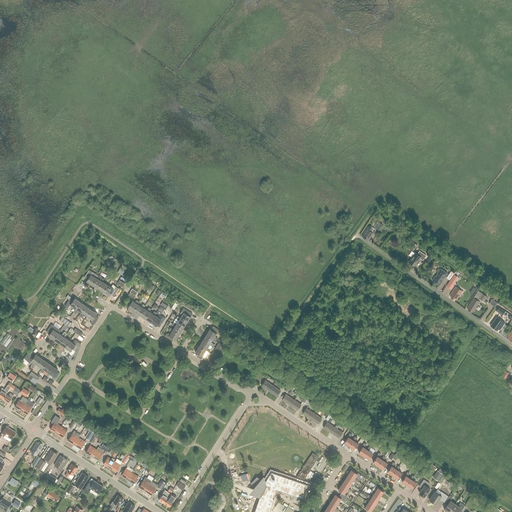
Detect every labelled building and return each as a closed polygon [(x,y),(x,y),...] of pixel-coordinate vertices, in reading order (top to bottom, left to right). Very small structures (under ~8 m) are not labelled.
[(378,222),(374,227),(379,230),(382,226),(378,222)] [(369,227),(368,227),(362,236),(368,240),(373,233),(372,233),(369,230),(370,228),(369,227)] [(420,258),(423,260),(426,255),(419,251),(417,254),(415,252),(414,253),(411,257),(408,262),(414,266),(420,258)] [(436,276),(432,280),(439,285),(443,281),(442,280),(443,278),(444,278),(448,273),(440,269),(437,273),(438,274),(436,276)] [(92,285),(97,278),(96,278),(98,275),(96,274),(94,277),(91,275),(93,272),(89,270),(85,278),(88,280),(87,281),(90,283),(89,284),(92,286),(92,285)] [(459,289),(464,281),(459,277),(456,282),(458,284),(456,287),(456,286),(450,295),(451,296),(450,297),(454,300),(455,299),(457,300),(462,291),(459,289)] [(97,290),(98,289),(102,282),(104,279),(101,278),(100,280),(97,278),(92,285),(92,286),(92,285),(96,287),(95,288),(97,290)] [(104,292),(108,285),(102,282),(98,289),(101,290),(101,291),(103,293),(104,292)] [(118,288),(116,286),(113,284),(111,287),(108,285),(104,292),(103,293),(104,292),(107,294),(106,295),(109,297),(109,296),(110,294),(113,296),(118,288)] [(484,301),(487,297),(478,291),(468,308),(469,308),(468,310),(471,312),(472,311),(473,311),(480,302),(478,301),(479,298),(484,301)] [(76,308),(80,302),(77,300),(78,299),(76,297),(75,298),(73,301),(70,299),(69,300),(65,306),(68,308),(71,305),(76,308)] [(134,311),(138,305),(140,302),(136,300),(135,302),(132,301),(128,308),(131,310),(131,311),(133,312),(134,311)] [(81,312),(86,306),(83,304),(84,303),(81,301),(80,302),(76,308),(76,309),(75,310),(74,312),(76,314),(78,310),(81,312)] [(140,315),(144,308),(145,306),(143,304),(141,307),(138,305),(134,311),(133,312),(134,311),(137,313),(136,314),(139,316),(140,315)] [(87,316),(91,310),(88,308),(89,307),(87,305),(86,306),(81,312),(79,316),(82,317),(84,314),(87,316)] [(145,319),(150,312),(151,309),(149,307),(147,310),(144,308),(140,315),(139,316),(140,315),(143,317),(142,318),(145,320),(145,319)] [(502,316),(505,312),(499,307),(496,311),(502,316)] [(191,317),(192,314),(184,308),(180,314),(182,315),(180,318),(187,322),(189,319),(190,320),(192,317),(191,317)] [(93,325),(98,318),(96,316),(97,314),(94,311),(95,310),(92,309),(91,310),(87,316),(85,320),(87,321),(89,318),(93,320),(90,323),(93,325)] [(151,322),(155,315),(156,313),(154,311),(152,314),(150,312),(145,319),(145,320),(145,319),(148,321),(148,322),(150,323),(151,322)] [(151,322),(150,323),(151,322),(154,324),(153,325),(156,327),(157,326),(159,322),(162,323),(165,318),(159,314),(158,317),(155,315),(151,322)] [(187,322),(180,318),(177,316),(176,319),(179,320),(177,324),(183,328),(184,329),(183,328),(185,325),(186,326),(188,323),(187,322)] [(500,330),(505,323),(497,317),(491,326),(497,331),(498,329),(500,330)] [(183,331),(184,329),(183,328),(177,324),(174,322),(172,325),(175,327),(173,329),(180,334),(182,331),(183,331)] [(52,325),(47,332),(50,334),(49,336),(52,338),(51,339),(54,341),(54,340),(59,333),(61,331),(59,329),(58,329),(54,326),(52,325)] [(220,333),(221,331),(213,326),(211,330),(210,329),(208,332),(207,332),(205,334),(206,335),(213,339),(215,341),(217,338),(215,336),(217,334),(218,332),(220,333)] [(180,334),(173,329),(170,328),(169,330),(171,332),(169,335),(167,333),(165,336),(172,341),(174,338),(176,339),(178,336),(179,337),(181,334),(180,334)] [(64,332),(62,335),(59,333),(54,340),(57,342),(57,343),(59,345),(60,344),(64,337),(67,334),(64,332)] [(0,338),(0,341),(4,344),(10,335),(8,333),(5,338),(2,336),(0,338)] [(209,345),(213,339),(206,335),(205,334),(206,335),(204,338),(203,337),(202,340),(203,340),(209,345)] [(60,344),(59,345),(60,344),(63,346),(62,347),(65,348),(65,347),(70,341),(64,337),(60,344)] [(75,340),(73,343),(70,341),(65,347),(68,350),(68,351),(70,352),(71,351),(72,349),(75,351),(81,344),(77,341),(75,340)] [(208,348),(209,345),(203,340),(202,340),(203,341),(201,344),(200,343),(198,346),(199,346),(200,347),(206,350),(209,352),(210,349),(208,348)] [(206,350),(200,347),(199,346),(197,349),(196,349),(195,351),(196,352),(198,354),(196,356),(202,360),(203,357),(202,356),(206,350)] [(37,353),(35,355),(32,353),(27,361),(32,364),(31,367),(34,369),(37,364),(41,358),(38,356),(39,355),(37,353)] [(42,368),(47,362),(44,360),(45,359),(42,357),(41,358),(37,364),(42,368)] [(48,372),(52,366),(49,364),(50,363),(48,361),(47,362),(42,368),(40,371),(43,373),(45,370),(48,372)] [(255,363),(250,371),(253,374),(258,365),(255,363)] [(54,381),(60,373),(57,371),(58,370),(55,367),(55,366),(53,365),(52,366),(48,372),(46,375),(48,377),(50,374),(53,376),(52,379),(54,381)] [(30,374),(38,380),(40,377),(32,372),(30,374)] [(7,378),(13,381),(16,376),(10,373),(7,378)] [(265,380),(261,386),(269,391),(273,385),(265,380)] [(273,385),(269,391),(277,396),(281,391),(273,385)] [(2,388),(0,391),(0,397),(3,399),(7,393),(10,388),(8,386),(5,390),(2,388)] [(23,388),(22,389),(20,393),(26,396),(29,391),(23,388)] [(7,393),(3,399),(8,403),(13,395),(10,393),(9,395),(7,393)] [(286,394),(282,400),(290,405),(294,399),(286,394)] [(21,410),(28,400),(23,396),(20,400),(19,399),(15,406),(21,410)] [(294,399),(290,405),(298,410),(301,405),(294,399)] [(34,404),(28,400),(21,410),(27,414),(34,404)] [(306,408),(303,414),(310,419),(314,413),(306,408)] [(67,414),(62,411),(59,409),(57,413),(61,415),(65,418),(67,414)] [(314,413),(310,419),(318,424),(322,419),(314,413)] [(56,433),(61,426),(57,423),(60,418),(56,415),(51,422),(54,424),(50,429),(56,433)] [(71,429),(74,425),(77,420),(74,418),(69,427),(71,429)] [(77,420),(74,425),(79,428),(83,423),(77,420)] [(327,422),(323,427),(331,433),(335,427),(327,422)] [(12,439),(16,433),(6,426),(2,433),(12,439)] [(63,437),(67,430),(61,426),(56,433),(63,437)] [(335,427),(331,433),(339,438),(343,432),(337,428),(335,427)] [(74,445),(79,438),(76,435),(78,432),(74,430),(68,441),(74,445)] [(91,430),(86,438),(89,440),(94,433),(91,430)] [(348,437),(344,443),(349,446),(353,440),(349,438),(352,434),(350,433),(347,437),(348,437)] [(353,440),(349,446),(354,450),(358,444),(354,441),(357,438),(355,437),(353,440)] [(79,438),(74,445),(80,449),(85,442),(79,438)] [(37,455),(43,446),(41,446),(42,444),(38,442),(38,443),(36,442),(30,451),(37,455)] [(363,447),(359,452),(364,456),(367,450),(364,448),(366,444),(364,443),(362,446),(363,447)] [(92,456),(97,449),(90,445),(86,452),(92,456)] [(367,450),(364,456),(369,459),(373,453),(369,451),(371,447),(369,446),(367,450)] [(97,449),(92,456),(98,460),(103,453),(97,449)] [(38,464),(36,467),(45,473),(49,467),(52,463),(57,455),(55,455),(56,453),(52,451),(51,452),(50,451),(45,459),(44,461),(41,459),(38,464)] [(124,464),(125,463),(128,459),(130,455),(127,453),(122,462),(124,464)] [(313,453),(297,477),(304,479),(319,457),(313,453)] [(377,456),(373,462),(378,466),(382,460),(382,459),(378,457),(380,454),(379,453),(376,456),(377,456)] [(60,455),(54,465),(62,470),(67,462),(66,461),(67,460),(60,455)] [(382,460),(378,466),(383,469),(387,463),(383,460),(386,457),(384,456),(382,459),(382,460)] [(110,468),(114,461),(108,457),(103,464),(110,468)] [(145,460),(142,465),(148,468),(151,463),(145,460)] [(116,472),(121,465),(114,461),(110,468),(116,472)] [(391,466),(387,472),(392,475),(396,469),(393,467),(395,464),(393,462),(391,466)] [(73,475),(78,468),(72,464),(67,471),(68,472),(65,476),(68,478),(70,474),(73,475)] [(399,469),(400,467),(398,466),(396,469),(392,475),(398,479),(402,473),(398,470),(399,469)] [(127,480),(132,472),(126,468),(121,475),(127,480)] [(351,470),(348,475),(354,479),(355,478),(356,475),(360,477),(361,475),(358,473),(357,474),(351,470)] [(438,471),(433,478),(438,482),(443,474),(438,471)] [(134,484),(138,476),(132,472),(127,480),(134,484)] [(406,476),(402,482),(407,485),(411,479),(410,479),(407,477),(409,473),(407,472),(405,475),(406,476)] [(47,473),(43,478),(52,484),(56,479),(56,478),(47,473)] [(81,488),(89,477),(82,473),(75,484),(81,488)] [(262,491),(254,511),(269,511),(274,499),(273,498),(276,489),(303,498),(307,485),(295,480),(272,473),(265,484),(255,477),(250,483),(262,491)] [(348,475),(345,480),(351,484),(351,483),(353,480),(357,482),(358,480),(355,478),(354,479),(348,475)] [(411,479),(407,485),(412,488),(416,482),(412,480),(414,476),(412,475),(410,479),(411,479)] [(144,480),(139,487),(145,491),(150,484),(147,482),(149,479),(147,478),(146,477),(144,480)] [(12,478),(8,483),(14,486),(17,481),(12,478)] [(419,493),(424,497),(430,489),(427,487),(430,483),(424,479),(420,485),(423,487),(419,493)] [(345,480),(342,485),(347,489),(348,488),(350,485),(353,487),(354,485),(351,483),(351,484),(345,480)] [(98,494),(103,487),(94,481),(92,484),(89,482),(84,490),(88,493),(91,489),(98,494)] [(371,483),(370,484),(374,486),(374,487),(377,489),(375,492),(375,493),(380,497),(384,491),(378,488),(378,487),(375,485),(371,483)] [(71,484),(66,492),(70,494),(75,486),(71,484)] [(150,484),(145,491),(152,495),(156,488),(150,484)] [(342,485),(338,490),(342,492),(340,495),(346,498),(348,496),(344,494),(346,490),(350,492),(351,490),(348,488),(347,489),(342,485)] [(47,496),(49,497),(54,500),(54,499),(58,501),(60,498),(56,495),(56,494),(50,490),(50,491),(47,489),(44,494),(47,496)] [(371,490),(370,492),(374,494),(372,497),(371,498),(377,502),(380,497),(375,493),(375,492),(372,490),(371,490)] [(435,492),(429,500),(436,504),(439,499),(444,502),(448,496),(441,491),(441,492),(439,494),(436,492),(435,492)] [(164,503),(168,497),(163,494),(159,500),(164,503)] [(164,503),(170,507),(176,497),(170,494),(168,498),(168,497),(164,503)] [(117,505),(117,504),(119,505),(123,499),(118,495),(113,502),(112,501),(108,509),(110,510),(113,507),(115,504),(117,505)] [(335,495),(332,500),(338,503),(340,500),(344,502),(346,498),(340,495),(339,497),(335,495)] [(368,495),(367,497),(370,499),(368,502),(368,503),(374,507),(377,502),(371,498),(372,497),(368,495)] [(445,503),(447,505),(444,510),(447,511),(448,511),(450,511),(455,504),(450,501),(452,498),(450,496),(445,503)] [(0,504),(7,509),(8,508),(11,503),(3,497),(0,501),(0,504)] [(332,500),(329,505),(335,509),(335,508),(337,505),(340,507),(342,505),(338,503),(332,500)] [(365,500),(364,502),(367,504),(365,508),(371,511),(374,507),(368,503),(368,502),(365,500)] [(123,510),(122,509),(120,511),(131,511),(135,506),(129,502),(123,510)] [(455,504),(450,511),(457,511),(460,511),(465,506),(460,503),(458,506),(455,504)]
